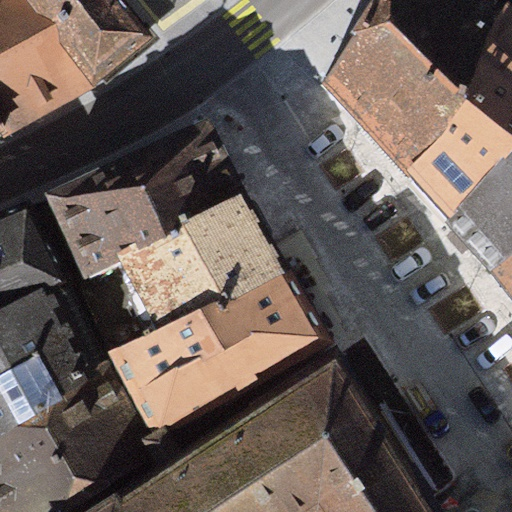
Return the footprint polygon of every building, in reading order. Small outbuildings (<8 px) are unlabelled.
[(0,0),(0,130),(95,79),(30,0),(0,0)] [(112,0),(30,0),(95,79),(145,39),(112,0)] [(326,90),(411,179),(501,12),(487,0),(378,0),(326,79),(324,77),(319,85),(326,90)] [(511,129),(511,21),(501,12),(411,179),(449,222),(511,129)] [(84,273),(88,276),(122,261),(242,197),(207,127),(58,195),(56,191),(47,196),(84,273)] [(494,271),(511,255),(511,129),(449,222),(494,271)] [(75,278),(108,353),(286,273),(242,197),(122,261),(140,304),(115,324),(88,276),(84,273),(75,278)] [(0,432),(104,364),(27,205),(0,217),(0,432)] [(511,293),(511,255),(494,271),(511,293)] [(116,361),(170,444),(241,396),(240,390),(328,342),(286,273),(108,353),(116,361)] [(404,461),(359,392),(360,391),(335,352),(92,511),(438,511),(430,498),(424,488),(418,478),(411,469),(406,459),(404,461)] [(0,511),(56,511),(152,454),(104,364),(0,432),(0,511)]
